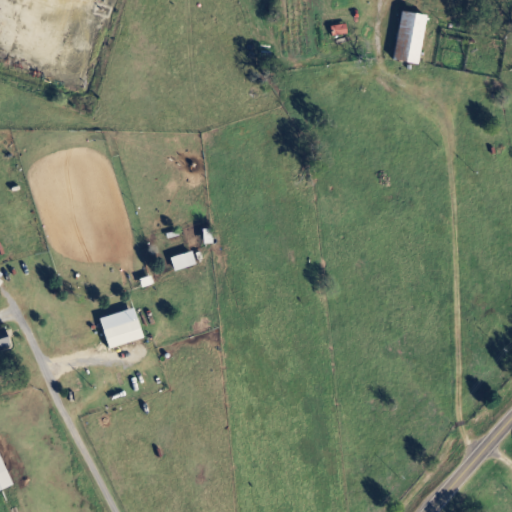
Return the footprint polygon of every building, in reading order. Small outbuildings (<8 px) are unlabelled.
[(430,16),(404,12),(398,62),(424,65),(430,16)] [(334,27),(335,37),(350,35),(349,25),(334,27)] [(178,272),(200,267),(197,253),(175,258),(178,272)] [(111,349),(147,342),(140,311),(105,318),(111,349)] [(0,353),(15,350),(10,328),(0,329),(0,353)] [(0,492),(14,489),(0,443),(0,492)]
